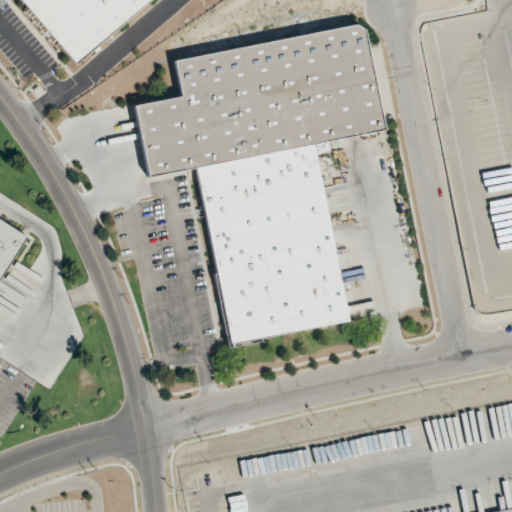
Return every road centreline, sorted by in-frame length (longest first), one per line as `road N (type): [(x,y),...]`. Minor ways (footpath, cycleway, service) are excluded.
road 1 (tertiary): [(0,472),(80,444),(511,344)]
road 2 (tertiary): [(158,511),(135,370),(101,267),(51,167),(0,95)]
road 3 (residential): [(465,354),(394,5)]
